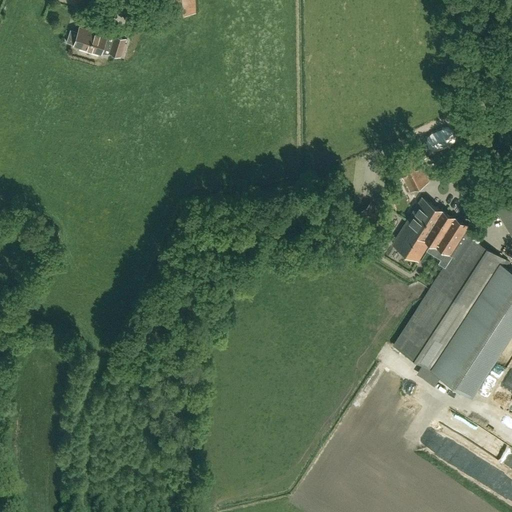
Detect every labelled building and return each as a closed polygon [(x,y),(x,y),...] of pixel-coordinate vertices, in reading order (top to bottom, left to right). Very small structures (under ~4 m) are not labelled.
[(166,0),(167,14),(196,12),(195,0),(166,0)] [(71,29),(69,35),(67,42),(74,44),(74,45),(101,54),(103,47),(111,49),(110,52),(120,56),(126,38),(115,35),(113,42),(106,40),(107,35),(80,26),(78,31),(71,29)] [(413,151),(395,160),(410,191),(429,182),(413,151)] [(464,232),(469,225),(422,196),(393,244),(418,260),(430,241),(452,255),(375,375),(417,402),(436,373),(469,394),(511,328),(511,270),(506,266),(509,261),(464,232)] [(511,196),(495,206),(511,237),(511,244),(508,247),(511,253),(511,252),(511,196)] [(363,210),(379,223),(387,213),(371,200),(363,210)] [(448,413),(454,417),(450,425),(485,445),(493,432),(451,408),(448,413)] [(511,440),(511,425),(487,411),(480,423),(511,440)] [(431,427),(423,440),(465,465),(472,452),(431,427)] [(511,466),(511,465),(511,448),(508,446),(500,459),(511,466)] [(486,482),(511,499),(511,481),(495,470),(486,482)]
